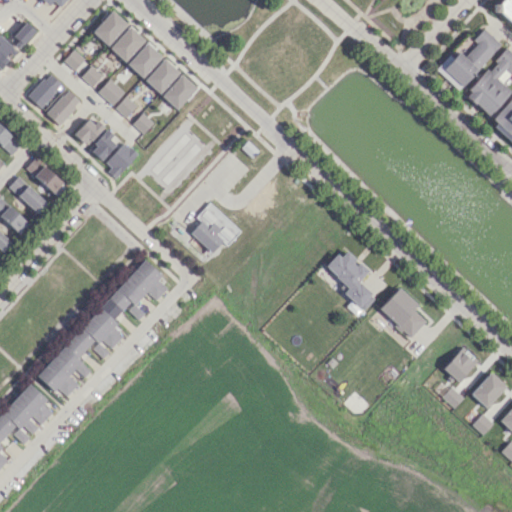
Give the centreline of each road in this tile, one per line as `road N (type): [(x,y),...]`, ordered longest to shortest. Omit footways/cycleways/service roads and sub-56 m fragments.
road 1 (residential): [(132,0),(511,345)]
road 2 (residential): [(190,277),(0,95)]
road 3 (residential): [(323,0),(511,168)]
road 4 (residential): [(0,290),(94,187)]
road 5 (residential): [(1,96),(83,0)]
